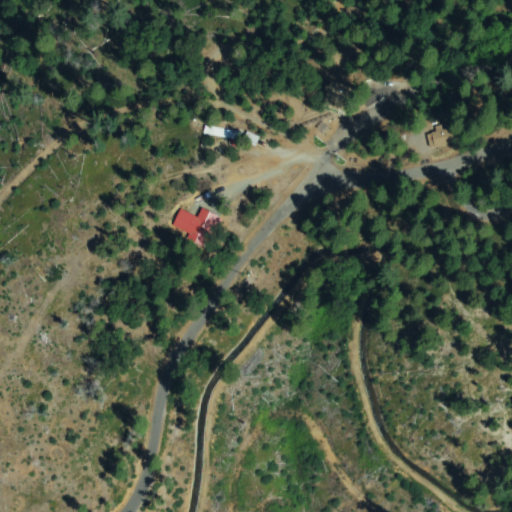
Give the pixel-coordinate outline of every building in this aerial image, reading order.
[(321,102),(333,78),(355,89),(343,113),(321,102)] [(352,116),(349,110),(362,103),(365,108),(352,116)] [(226,130),(242,135),(240,143),(209,133),(213,120),(228,125),(226,130)] [(428,134),(455,129),(457,141),(430,146),(428,134)] [(207,211),(221,224),(201,246),(175,222),(184,211),(195,221),(190,225),(192,228),(207,211)]
